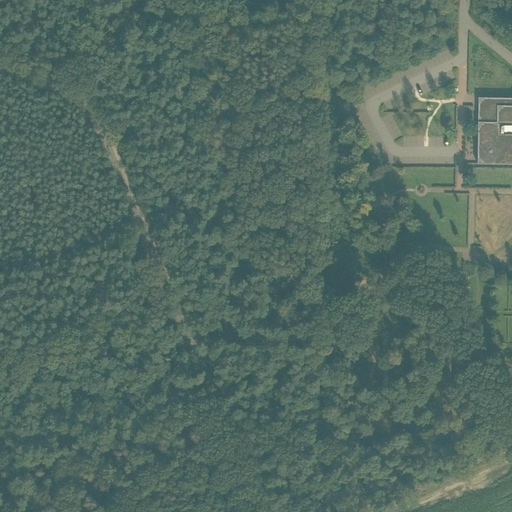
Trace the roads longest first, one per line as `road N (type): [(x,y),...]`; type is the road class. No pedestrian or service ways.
road 1 (unclassified): [(262,511),(101,124),(79,93),(0,58)]
road 2 (track): [(327,0),(318,81),(324,191),(314,360),(319,416),(368,511)]
